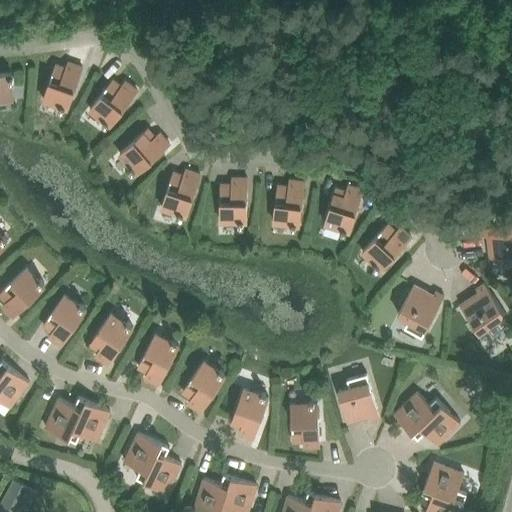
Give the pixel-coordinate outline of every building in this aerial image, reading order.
[(56,63),(43,101),(68,109),(83,66),(68,61),(66,67),(56,63)] [(12,72),(0,72),(0,99),(13,99),(12,80),(14,80),(14,75),(12,75),(12,72)] [(113,78),(89,110),(110,126),(138,89),(125,80),(122,85),(113,78)] [(119,153),(135,173),(170,143),(160,131),(155,136),(148,128),(119,153)] [(161,209),(186,217),(201,173),(186,168),(184,174),(174,171),(161,209)] [(221,222),(248,223),(248,177),(232,177),(232,183),(221,183),(221,222)] [(273,223),(300,226),(305,181),(290,179),(289,185),(278,184),(273,223)] [(324,225),(350,232),(363,189),(349,184),(347,190),(336,187),(324,225)] [(511,222),(483,225),(484,236),(488,235),(491,257),(511,254),(511,222)] [(388,223),(374,237),(361,251),(381,270),(412,236),(400,226),(396,230),(388,223)] [(0,248),(9,240),(0,230),(0,248)] [(47,279),(52,272),(34,258),(29,265),(47,279)] [(14,316),(28,302),(46,284),(28,265),(0,292),(7,300),(3,304),(14,316)] [(494,332),(511,320),(485,282),(476,288),(479,291),(460,304),(479,331),(489,325),(494,332)] [(414,283),(397,314),(408,320),(405,326),(423,335),(445,295),(436,290),(434,293),(414,283)] [(88,307),(66,292),(44,324),(53,330),(49,335),(62,344),(88,307)] [(109,363),(120,346),(134,325),(112,310),(91,343),(100,349),(96,354),(109,363)] [(157,331),(148,347),(139,365),(149,370),(146,376),(160,383),(180,343),(157,331)] [(205,358),(195,374),(183,390),(192,396),(189,402),(202,410),(227,373),(205,358)] [(0,376),(9,364),(3,359),(0,362),(0,376)] [(0,398),(10,406),(18,396),(30,380),(9,364),(0,376),(0,398)] [(380,416),(368,372),(348,377),(350,385),(339,389),(348,421),(369,415),(370,419),(380,416)] [(245,385),(239,403),(232,422),(242,425),(240,431),(255,437),(269,394),(245,385)] [(430,403),(418,390),(395,413),(413,431),(449,397),(448,396),(443,402),(437,396),(430,403)] [(59,396),(51,415),(46,426),(70,437),(87,398),(80,395),(75,404),(59,396)] [(438,443),(461,421),(443,403),(449,397),(413,431),(418,437),(425,431),(438,443)] [(97,439),(103,427),(111,409),(87,398),(70,437),(78,440),(82,432),(97,439)] [(291,401),(292,420),(293,440),(304,439),(304,446),(320,445),(318,400),(291,401)] [(137,476),(145,480),(168,491),(182,462),(166,454),(170,445),(139,431),(125,460),(141,468),(137,476)] [(458,488),(465,472),(434,460),(425,485),(465,500),(467,492),(458,488)] [(205,476),(195,508),(210,511),(220,511),(232,475),(224,472),(222,482),(205,476)] [(239,511),(247,511),(251,502),(257,483),(232,475),(220,511),(230,511),(231,510),(239,511)] [(0,511),(20,511),(34,487),(16,478),(0,507),(0,511)] [(425,511),(459,511),(465,500),(425,485),(422,493),(431,496),(425,511)] [(289,494),(283,511),(310,511),(317,492),(309,490),(306,499),(289,494)] [(337,511),(341,499),(317,492),(310,511),(337,511)]
